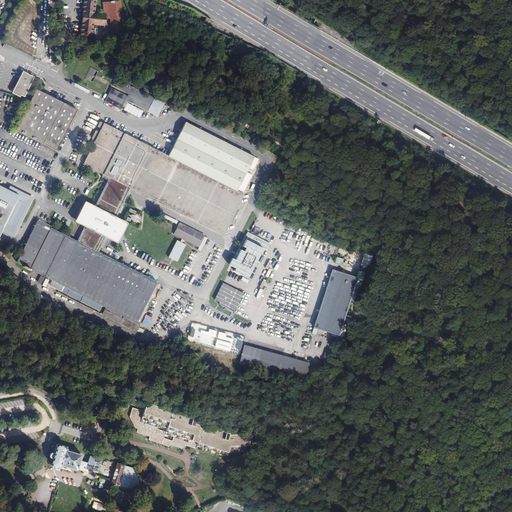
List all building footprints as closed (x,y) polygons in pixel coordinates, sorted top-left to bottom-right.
[(103,16),(103,13),(93,12),(94,0),(83,0),(80,34),(91,35),(92,23),(104,24),(104,17),(103,16)] [(102,2),(103,13),(103,16),(104,17),(110,17),(111,37),(124,36),(120,0),(102,2)] [(29,78),(34,80),(35,78),(23,72),(11,95),(20,99),(21,97),(15,94),(25,75),(29,78)] [(24,99),(26,96),(21,93),(29,78),(25,75),(15,94),(21,97),(24,99)] [(26,96),(27,92),(34,80),(29,78),(21,93),(26,96)] [(111,87),(104,103),(123,110),(122,110),(140,117),(143,110),(158,116),(160,111),(162,112),(163,109),(162,109),(165,102),(123,85),(121,91),(111,87)] [(37,91),(34,96),(33,99),(16,131),(58,152),(78,112),(37,91)] [(208,147),(181,136),(169,158),(101,124),(98,129),(102,131),(84,165),(110,178),(130,188),(162,205),(223,236),(244,197),(243,196),(245,193),(246,193),(248,188),(247,188),(252,178),(246,175),(249,171),(253,173),(254,172),(249,168),(239,160),(235,159),(208,147)] [(186,125),(181,136),(208,147),(235,159),(239,160),(249,168),(254,172),(259,162),(186,125)] [(128,192),(130,188),(110,178),(109,182),(128,192)] [(16,236),(36,197),(14,186),(13,188),(0,181),(0,234),(1,235),(4,230),(16,236)] [(91,300),(106,307),(135,322),(156,283),(97,252),(128,192),(109,182),(77,242),(38,222),(17,261),(52,280),(49,285),(62,291),(64,286),(91,300)] [(139,219),(131,215),(128,220),(136,224),(139,219)] [(204,237),(179,224),(173,236),(182,240),(183,241),(198,248),(204,237)] [(255,225),(251,232),(258,236),(262,229),(255,225)] [(266,251),(270,242),(247,233),(241,249),(240,248),(235,260),(231,259),(228,266),(234,269),(233,273),(250,279),(262,249),(266,251)] [(179,244),(176,243),(167,260),(176,264),(185,247),(181,245),(179,244)] [(357,278),(334,271),(315,327),(338,335),(357,278)] [(106,307),(102,314),(126,326),(136,331),(161,285),(156,283),(135,322),(106,307)] [(235,311),(243,293),(222,283),(214,300),(219,302),(218,304),(235,311)] [(64,286),(62,291),(89,305),(91,300),(64,286)] [(318,372),(244,348),(239,366),(312,389),(318,372)] [(147,402),(146,405),(180,416),(181,414),(147,402)] [(213,430),(195,424),(195,420),(181,414),(180,416),(146,405),(144,411),(133,408),(131,412),(142,416),(140,421),(157,427),(158,425),(166,427),(163,437),(171,440),(169,444),(179,448),(182,446),(186,445),(189,446),(190,443),(226,456),(227,454),(226,451),(249,450),(248,435),(229,436),(229,433),(214,428),(213,430)] [(142,416),(131,412),(130,416),(133,427),(136,428),(135,431),(148,436),(147,439),(166,446),(169,444),(171,440),(163,437),(166,427),(158,425),(157,427),(140,421),(142,416)] [(190,443),(189,446),(225,458),(226,456),(190,443)] [(50,458),(49,462),(60,465),(76,471),(76,469),(82,471),(83,469),(91,471),(91,469),(97,471),(100,460),(89,456),(87,463),(79,460),(80,456),(74,454),(70,452),(64,450),(65,448),(57,445),(54,454),(52,453),(50,455),(49,457),(50,458)] [(118,464),(111,484),(137,493),(140,483),(132,468),(118,464)] [(135,497),(116,491),(113,502),(132,508),(135,497)] [(114,509),(93,502),(91,507),(105,511),(116,511),(117,511),(114,510),(114,509)]
